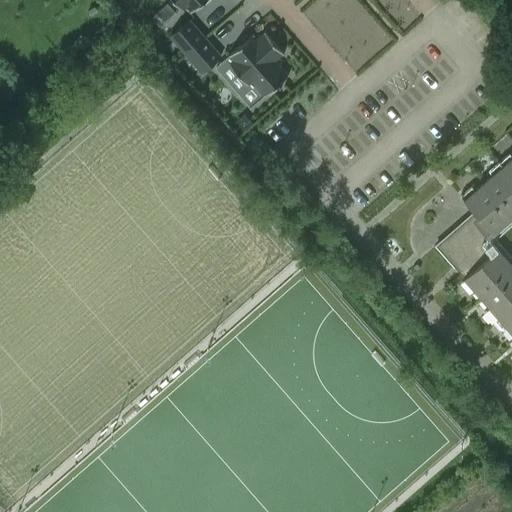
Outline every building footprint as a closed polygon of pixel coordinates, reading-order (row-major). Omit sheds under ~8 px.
[(173,0),(183,10),(184,9),(183,9),(186,6),(189,10),(189,11),(190,12),(203,0),(173,0)] [(185,54),(205,37),(189,18),(169,36),(185,54)] [(227,55),(215,66),(250,107),(263,96),(288,74),(287,73),(275,59),(282,53),(283,54),(284,53),(264,30),(263,31),(264,32),(256,38),(253,34),(254,34),(253,33),(227,55)] [(205,37),(185,54),(201,72),(221,55),(205,37)] [(511,155),(509,152),(499,161),(488,170),(492,174),(483,182),(475,189),(471,185),(460,195),(474,211),(436,245),(464,277),(460,281),(470,292),(474,289),(481,297),(489,306),(485,309),(494,320),(503,330),(507,327),(511,332),(511,264),(498,248),(488,237),(493,233),(511,216),(511,155)]
